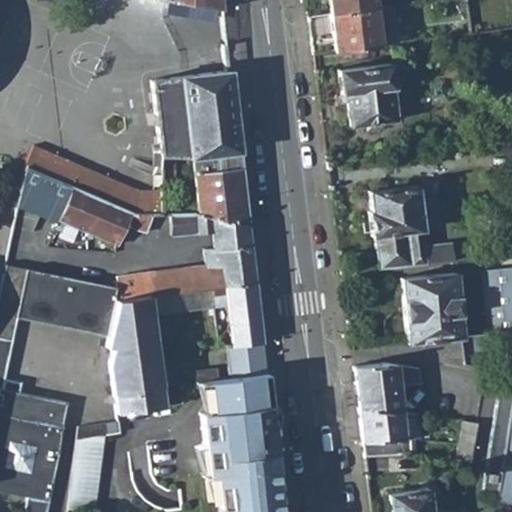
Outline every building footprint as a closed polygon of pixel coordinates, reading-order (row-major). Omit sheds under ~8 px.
[(102,7),(75,0),(0,0),(0,10),(95,34),(102,7)] [(221,17),(148,0),(142,0),(149,55),(225,45),(221,17)] [(148,0),(221,17),(218,0),(148,0)] [(371,0),(326,0),(328,13),(372,7),(371,0)] [(372,7),(328,13),(333,49),(393,42),(389,5),(372,7)] [(392,86),(389,62),(336,68),(339,94),(343,93),(348,125),(394,119),(390,87),(392,86)] [(238,151),(227,70),(150,82),(161,158),(174,157),(190,155),(238,151)] [(33,146),(22,167),(133,213),(165,216),(164,205),(163,188),(137,190),(33,146)] [(190,155),(197,201),(164,205),(165,216),(247,226),(238,151),(190,155)] [(174,157),(161,158),(163,178),(174,178),(174,157)] [(15,204),(55,220),(57,217),(116,243),(124,225),(145,229),(149,219),(168,221),(169,233),(209,230),(212,247),(202,248),(204,264),(186,266),(117,274),(116,285),(112,302),(148,297),(210,289),(223,287),(255,283),(253,267),(247,226),(165,216),(133,213),(22,167),(15,204)] [(373,236),(377,268),(450,260),(447,243),(421,245),(415,186),(367,191),(369,210),(367,210),(370,236),(373,236)] [(202,248),(184,249),(186,266),(204,264),(202,248)] [(0,390),(1,391),(17,318),(27,267),(6,262),(0,288),(0,390)] [(511,266),(478,270),(485,336),(511,332),(511,266)] [(17,318),(105,334),(105,344),(109,345),(106,360),(113,412),(163,405),(162,401),(181,397),(180,383),(205,381),(216,379),(214,366),(181,370),(182,378),(159,384),(148,297),(112,302),(116,285),(27,267),(17,318)] [(461,338),(453,273),(398,278),(405,343),(461,338)] [(231,343),(262,339),(255,283),(223,287),(231,343)] [(226,351),(263,346),(262,339),(231,343),(225,343),(226,351)] [(229,378),(266,373),(263,346),(226,351),(229,378)] [(385,362),(352,366),(357,407),(400,409),(411,411),(416,412),(417,402),(399,399),(397,385),(418,382),(416,367),(385,362)] [(269,396),(266,373),(229,378),(216,379),(205,381),(207,398),(269,396)] [(494,501),(511,503),(511,412),(509,412),(511,395),(511,390),(497,388),(481,491),(495,494),(494,501)] [(0,471),(52,481),(61,430),(66,407),(1,391),(0,390),(0,471)] [(279,511),(273,468),(270,468),(268,454),(276,453),(269,396),(207,398),(197,399),(204,462),(200,462),(202,477),(210,476),(217,507),(224,505),(225,511),(279,511)] [(403,438),(400,409),(357,407),(361,442),(403,438)] [(400,409),(403,438),(409,437),(414,437),(418,437),(416,412),(411,411),(400,409)] [(116,433),(114,419),(77,424),(75,439),(100,435),(116,433)] [(460,420),(456,443),(473,445),(476,423),(460,420)] [(90,511),(91,511),(100,435),(75,439),(66,497),(65,508),(90,511)] [(363,457),(406,452),(411,453),(409,437),(403,438),(361,442),(363,457)] [(454,459),(470,461),(473,445),(456,443),(454,459)] [(0,493),(48,505),(52,481),(0,471),(0,493)] [(429,511),(427,487),(386,492),(388,511),(429,511)]
